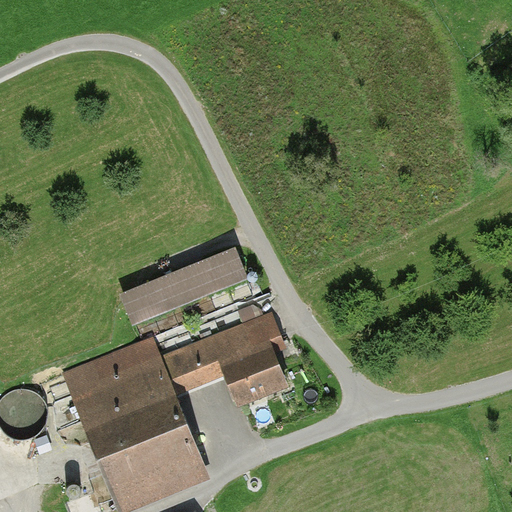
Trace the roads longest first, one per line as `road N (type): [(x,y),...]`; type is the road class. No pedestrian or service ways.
road 1 (residential): [(174,72),(295,301),(369,388),(388,398),(422,398),(511,377)]
road 2 (track): [(174,72),(147,49),(90,38),(0,74)]
